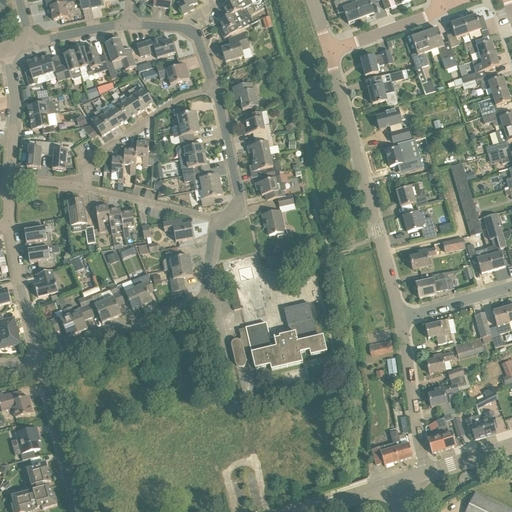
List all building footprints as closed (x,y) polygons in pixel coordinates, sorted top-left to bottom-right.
[(69,18),(68,18),(66,4),(80,1),(79,0),(53,0),(46,2),(48,11),(51,10),(54,21),(69,18)] [(88,0),(79,0),(80,1),(82,11),(91,9),(88,0)] [(88,0),(91,9),(104,6),(103,1),(109,0),(88,0)] [(146,0),(146,1),(154,2),(153,7),(171,10),(172,0),(146,0)] [(198,4),(195,0),(182,0),(183,2),(178,5),(183,16),(194,10),(193,7),(198,4)] [(225,19),(219,22),(242,11),(253,5),(250,0),(248,0),(239,5),(236,0),(235,0),(223,0),(222,1),(225,6),(223,7),(226,12),(223,14),(225,19)] [(363,20),(356,5),(354,0),(342,0),(334,3),(338,15),(344,13),(349,25),(363,20)] [(376,1),(375,0),(361,0),(362,2),(356,5),(363,20),(375,15),(370,3),(376,1)] [(391,9),(387,0),(381,0),(385,11),(391,9)] [(245,30),(245,29),(236,14),(242,11),(219,22),(222,27),(219,29),(224,40),(230,37),(231,37),(245,30)] [(463,21),(468,36),(481,31),(478,22),(476,17),(463,21)] [(263,20),(266,31),(273,28),(270,18),(263,20)] [(458,40),(468,36),(463,21),(451,25),(454,35),(448,37),(452,50),(460,47),(458,40)] [(245,35),(239,37),(238,35),(246,32),(245,30),(231,37),(232,39),(228,40),(231,48),(221,51),(226,64),(244,58),(245,60),(253,58),(250,49),(245,35)] [(447,37),(449,43),(443,45),(438,30),(426,34),(432,53),(438,51),(445,71),(458,67),(452,50),(448,37),(447,37)] [(488,31),(481,33),(483,39),(490,37),(488,31)] [(425,55),(432,53),(426,34),(412,39),(418,54),(411,56),(416,71),(429,67),(425,55)] [(141,58),(156,54),(157,59),(176,54),(172,41),(164,44),(162,38),(137,46),(141,58)] [(120,41),(106,45),(110,57),(105,59),(109,71),(112,81),(118,79),(113,65),(123,62),(126,72),(137,68),(131,49),(124,52),(120,41)] [(492,43),(477,48),(475,42),(464,45),(467,54),(470,53),(473,62),(473,63),(481,61),(496,56),(492,43)] [(93,76),(85,50),(80,51),(79,48),(73,50),(83,79),(89,77),(89,78),(93,76)] [(105,59),(104,57),(99,59),(96,50),(91,51),(90,48),(85,50),(93,76),(109,71),(105,59)] [(83,79),(73,50),(68,51),(69,55),(64,56),(67,65),(62,67),(66,81),(72,79),(73,82),(83,79)] [(377,68),(385,66),(392,64),(389,52),(382,54),(382,55),(374,58),(374,57),(361,61),(365,77),(379,73),(377,68)] [(496,56),(481,61),(473,63),(474,69),(476,74),(462,78),(462,79),(461,79),(463,86),(476,82),(487,78),(484,71),(499,67),(496,56)] [(66,81),(62,67),(54,69),(51,60),(50,57),(39,61),(44,77),(46,83),(57,80),(58,83),(66,81)] [(38,59),(38,58),(28,62),(27,64),(28,64),(33,79),(27,81),(29,87),(35,85),(37,85),(38,79),(44,77),(39,61),(38,59)] [(157,68),(160,81),(168,78),(171,87),(190,81),(186,67),(173,70),(171,64),(157,68)] [(139,74),(146,72),(144,65),(137,67),(139,74)] [(145,82),(151,80),(149,72),(143,74),(145,82)] [(373,105),(383,103),(386,102),(387,108),(398,105),(394,94),(392,84),(396,83),(404,81),(402,73),(375,80),(377,87),(369,89),(373,105)] [(487,78),(476,82),(478,87),(478,88),(481,87),(482,92),(491,89),(493,95),(507,91),(503,79),(489,84),(487,78)] [(463,87),(463,86),(461,79),(453,81),(455,87),(454,88),(455,90),(463,87)] [(432,81),(422,85),(426,96),(436,93),(432,81)] [(478,87),(476,82),(463,86),(463,87),(464,91),(478,87)] [(252,85),(233,89),(236,102),(241,101),(243,111),(259,108),(255,91),(254,92),(252,85)] [(140,93),(137,90),(136,88),(133,90),(145,110),(154,105),(145,90),(140,93)] [(32,100),(30,90),(23,91),(24,101),(32,100)] [(137,116),(145,110),(133,90),(129,93),(132,98),(127,101),(137,116)] [(498,114),(496,107),(511,102),(507,91),(493,95),(494,99),(478,104),(483,118),(498,114)] [(79,97),(82,104),(89,101),(86,94),(79,97)] [(31,120),(56,115),(53,98),(43,100),(44,105),(28,108),(31,120)] [(122,104),(119,99),(115,101),(128,122),(137,116),(127,101),(122,104)] [(110,105),(107,107),(119,127),(128,122),(115,101),(110,105)] [(107,107),(102,110),(98,113),(111,133),(119,127),(107,107)] [(393,119),(399,118),(400,123),(410,120),(410,117),(412,116),(409,107),(397,110),(384,114),(384,116),(376,118),(380,131),(395,127),(393,119)] [(180,128),(198,124),(196,113),(187,115),(186,110),(173,112),(175,118),(178,117),(180,128)] [(272,137),(272,136),(274,136),(274,134),(279,126),(273,122),(271,126),(270,126),(267,112),(249,116),(250,122),(246,123),(248,129),(244,130),(245,136),(253,135),(254,141),(272,137)] [(102,138),(111,133),(98,113),(94,115),(96,117),(91,120),(102,138)] [(501,125),(503,131),(511,127),(511,115),(500,119),(498,114),(483,118),(485,125),(492,123),(494,127),(501,125)] [(55,133),(54,127),(58,127),(56,115),(31,120),(33,131),(43,129),(44,135),(55,133)] [(84,117),(76,120),(79,128),(88,125),(84,117)] [(295,123),(286,128),(289,133),(297,128),(295,123)] [(198,124),(180,128),(172,129),(174,139),(179,138),(180,145),(192,142),(191,136),(200,134),(198,124)] [(98,137),(95,133),(91,127),(84,128),(89,137),(92,141),(98,137)] [(495,134),(495,135),(499,146),(508,143),(511,141),(511,127),(503,131),(495,134)] [(271,156),(269,149),(274,148),(272,137),(254,141),(255,146),(248,148),(249,154),(253,154),(254,160),(271,156)] [(155,143),(150,142),(144,141),(144,144),(137,144),(137,149),(136,158),(137,158),(136,165),(143,166),(143,168),(148,168),(148,167),(154,167),(155,143)] [(193,148),(192,142),(180,145),(181,147),(179,148),(177,150),(177,154),(180,156),(181,160),(180,161),(186,160),(205,156),(203,146),(193,148)] [(386,153),(390,168),(405,164),(404,160),(415,157),(415,158),(424,155),(421,142),(405,147),(406,152),(402,154),(400,149),(386,153)] [(48,156),(49,144),(36,143),(36,149),(29,149),(27,169),(40,170),(42,156),(48,156)] [(508,143),(499,146),(498,146),(499,151),(509,148),(508,143)] [(61,151),(62,145),(49,144),(48,156),(54,157),(53,171),(66,172),(68,152),(61,151)] [(491,154),(499,151),(498,146),(497,145),(486,148),(488,155),(491,154)] [(511,154),(511,155),(509,148),(499,151),(491,154),(494,164),(501,162),(502,165),(511,162),(511,154)] [(137,149),(132,149),(132,152),(125,151),(125,157),(124,166),(125,166),(131,167),(130,176),(136,176),(136,165),(137,158),(136,158),(137,149)] [(161,155),(158,155),(155,156),(154,164),(162,163),(161,155)] [(262,177),(280,174),(280,173),(282,173),(278,155),(271,156),(254,160),(255,166),(252,167),(253,173),(261,172),(262,177)] [(184,178),(208,173),(205,156),(186,160),(188,169),(182,170),(184,178)] [(125,157),(120,157),(120,160),(113,159),(112,174),(119,174),(118,184),(123,184),(125,166),(124,166),(125,157)] [(467,182),(465,175),(462,165),(451,168),(457,190),(469,187),(467,182)] [(196,192),(202,191),(221,187),(219,176),(209,178),(208,173),(184,178),(185,183),(194,182),(196,192)] [(465,175),(467,182),(468,181),(476,179),(474,173),(466,175),(465,175)] [(284,184),(282,185),(280,174),(262,177),(263,183),(256,185),(257,191),(261,190),(262,197),(266,196),(267,202),(278,200),(286,198),(284,191),(285,191),(286,190),(285,185),(284,184)] [(221,187),(202,191),(204,200),(201,201),(202,207),(215,205),(213,199),(223,197),(221,187)] [(464,213),(475,210),(469,187),(457,190),(464,213)] [(401,208),(414,205),(415,209),(428,206),(426,196),(415,199),(412,188),(397,193),(401,208)] [(286,198),(278,200),(280,208),(294,205),(293,197),(286,199),(286,198)] [(83,202),(69,204),(72,227),(87,225),(83,202)] [(104,223),(110,222),(108,209),(108,208),(101,209),(101,206),(96,207),(100,233),(106,232),(104,223)] [(116,226),(122,225),(123,225),(121,212),(121,210),(114,212),(113,209),(109,210),(108,209),(110,222),(112,236),(115,251),(123,249),(123,245),(117,246),(115,236),(118,236),(116,226)] [(471,237),(482,233),(475,210),(464,213),(471,237)] [(135,228),(133,213),(126,214),(126,212),(121,212),(123,225),(122,225),(125,239),(130,238),(129,229),(135,228)] [(278,237),(286,235),(281,212),(262,216),(265,229),(268,228),(269,237),(277,235),(278,237)] [(421,221),(421,220),(419,213),(404,218),(408,234),(421,230),(423,236),(436,233),(432,218),(421,221)] [(507,248),(501,227),(498,215),(484,219),(490,241),(497,239),(498,245),(487,248),(487,251),(489,257),(494,272),(506,269),(500,250),(507,248)] [(176,243),(194,240),(191,225),(183,226),(183,221),(163,224),(165,233),(174,231),(176,243)] [(53,248),(52,244),(51,235),(46,235),(45,228),(41,229),(40,227),(37,228),(32,229),(33,230),(25,232),(27,245),(37,243),(39,249),(48,248),(53,248)] [(151,238),(149,227),(142,228),(144,240),(151,238)] [(85,229),(88,245),(96,244),(93,228),(85,229)] [(445,255),(465,250),(463,239),(443,244),(445,255)] [(147,246),(139,247),(141,255),(149,253),(147,246)] [(475,253),(473,246),(467,248),(470,259),(477,257),(475,253)] [(48,248),(39,249),(28,251),(29,254),(27,254),(28,262),(30,262),(30,264),(38,263),(39,270),(56,267),(54,254),(50,255),(48,248)] [(437,256),(435,250),(419,253),(420,257),(410,259),(413,271),(431,268),(429,258),(437,256)] [(482,276),(494,272),(489,257),(487,251),(479,254),(478,252),(475,253),(477,257),(477,260),(482,276)] [(165,271),(191,267),(189,257),(180,259),(179,252),(168,254),(167,254),(168,260),(165,261),(163,263),(165,271)] [(120,261),(116,253),(107,257),(110,265),(120,261)] [(70,262),(73,268),(82,264),(79,258),(74,260),(70,262)] [(165,272),(173,270),(174,280),(171,280),(173,293),(186,291),(183,279),(193,278),(191,267),(165,271),(165,272)] [(55,282),(52,272),(38,275),(40,286),(35,287),(38,299),(59,293),(56,282),(55,282)] [(445,281),(449,280),(447,274),(433,277),(433,280),(416,284),(420,299),(436,296),(436,293),(447,291),(445,281)] [(135,290),(143,307),(152,303),(149,295),(154,292),(149,280),(143,283),(144,286),(135,290)] [(135,290),(132,281),(122,286),(124,291),(119,293),(124,305),(129,303),(133,311),(143,307),(135,290)] [(119,293),(115,285),(109,288),(114,299),(104,303),(112,320),(122,316),(118,308),(124,305),(119,293)] [(234,311),(242,309),(236,285),(228,287),(234,311)] [(7,291),(0,292),(0,306),(10,304),(7,291)] [(104,303),(101,294),(93,298),(92,296),(85,299),(93,318),(99,316),(102,324),(112,320),(104,303)] [(84,321),(93,318),(85,299),(79,302),(82,308),(74,311),(73,307),(68,310),(78,334),(88,330),(84,321)] [(272,372),(303,365),(301,354),(310,352),(311,358),(327,354),(323,337),(317,339),(313,321),(309,304),(284,310),(288,326),(290,335),(280,338),(280,340),(275,341),(275,339),(270,340),(267,324),(246,329),(239,331),(241,339),(239,342),(239,341),(238,341),(237,341),(236,341),(235,341),(234,342),(233,343),(233,344),(232,344),(232,345),(232,346),(232,347),(236,364),(236,365),(237,366),(238,367),(238,368),(239,368),(240,368),(241,368),(242,368),(243,368),(244,368),(245,367),(245,366),(246,366),(246,365),(246,364),(247,363),(247,362),(246,362),(248,362),(250,372),(255,371),(271,367),(272,372)] [(43,309),(45,315),(56,311),(54,305),(43,309)] [(495,349),(503,347),(502,343),(500,335),(511,332),(505,309),(493,313),(497,328),(489,330),(491,337),(492,339),(495,349)] [(68,339),(78,334),(68,310),(62,312),(64,316),(51,322),(56,333),(64,330),(68,339)] [(0,349),(21,344),(18,335),(16,329),(17,329),(14,319),(4,322),(2,315),(0,314),(0,332),(1,337),(0,337),(0,349)] [(491,337),(489,330),(485,314),(475,317),(481,340),(491,337)] [(453,342),(452,338),(450,330),(448,321),(440,322),(440,324),(426,327),(429,340),(436,338),(438,346),(453,342)] [(484,353),(482,344),(480,340),(460,345),(455,347),(459,360),(484,353)] [(392,354),(390,342),(369,347),(371,358),(392,354)] [(452,354),(434,358),(435,361),(427,363),(430,375),(445,372),(443,363),(454,361),(452,354)] [(389,375),(397,374),(396,360),(387,361),(389,375)] [(509,387),(511,384),(511,366),(510,362),(502,365),(507,377),(503,379),(506,387),(508,386),(509,387)] [(450,381),(464,376),(462,369),(448,375),(450,381)] [(461,386),(466,384),(464,376),(450,381),(452,386),(435,391),(436,394),(429,396),(432,408),(438,407),(450,404),(448,396),(457,394),(457,393),(462,391),(461,386)] [(486,398),(489,397),(493,395),(490,389),(484,393),(486,398)] [(21,392),(0,397),(0,405),(2,412),(13,409),(16,418),(33,414),(29,398),(23,399),(21,392)] [(477,411),(489,405),(486,398),(475,404),(477,411)] [(216,451),(240,446),(235,421),(210,426),(208,413),(173,420),(176,435),(153,439),(151,429),(113,437),(116,449),(124,448),(129,469),(139,466),(142,479),(158,476),(155,465),(183,460),(180,445),(213,438),(216,451)] [(485,438),(497,434),(495,430),(498,429),(493,413),(485,415),(486,418),(480,419),(485,438)] [(485,438),(480,419),(480,420),(479,417),(466,421),(471,438),(474,437),(475,441),(485,438)] [(448,434),(445,422),(444,419),(436,423),(438,429),(441,436),(445,451),(457,447),(452,432),(448,434)] [(464,436),(459,419),(453,420),(458,438),(464,436)] [(438,429),(436,423),(429,427),(432,432),(438,429)] [(24,455),(40,450),(37,437),(39,436),(37,429),(16,434),(18,441),(21,440),(24,455)] [(258,445),(264,474),(336,458),(330,430),(258,445)] [(407,439),(399,441),(397,432),(390,434),(393,443),(393,445),(399,463),(413,458),(407,439)] [(445,451),(441,436),(440,436),(428,441),(432,455),(445,451)] [(385,467),(399,463),(393,445),(372,451),(377,467),(377,465),(383,463),(385,467)] [(192,467),(202,467),(202,456),(192,457),(192,467)] [(40,457),(36,458),(30,460),(31,461),(31,463),(32,465),(32,467),(35,467),(35,465),(42,463),(41,463),(40,458),(40,457)] [(51,483),(46,464),(35,467),(36,469),(28,471),(23,472),(26,483),(31,482),(32,488),(36,487),(37,491),(33,492),(34,496),(30,498),(29,493),(23,495),(22,491),(11,493),(14,506),(12,506),(13,511),(35,511),(57,506),(55,495),(52,496),(49,483),(51,483)] [(3,467),(2,474),(6,475),(10,465),(3,467)] [(511,511),(484,498),(475,493),(466,511),(511,511)]
